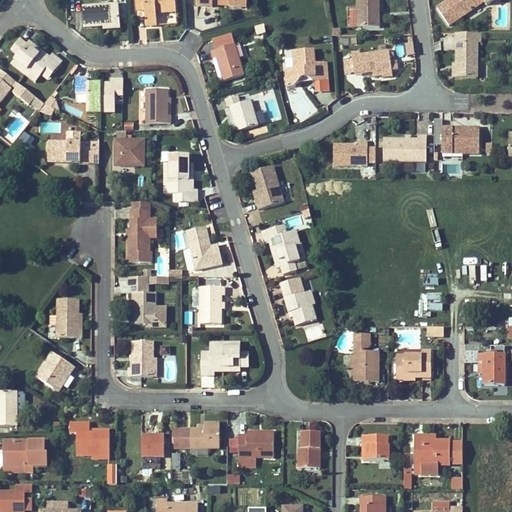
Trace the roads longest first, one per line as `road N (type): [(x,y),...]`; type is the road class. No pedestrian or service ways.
road 1 (residential): [(286,398),(119,409),(110,232)]
road 2 (residential): [(218,161),(183,50),(91,56),(20,4)]
road 3 (residential): [(286,398),(218,161)]
road 4 (residential): [(218,161),(365,103),(426,102)]
road 5 (residential): [(511,422),(344,423)]
road 6 (unknown): [(466,300),(465,422)]
